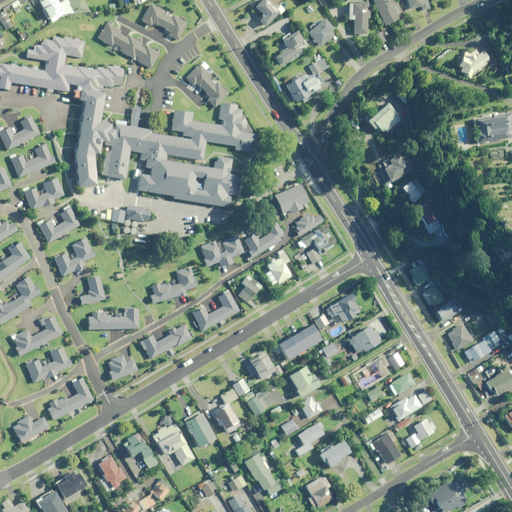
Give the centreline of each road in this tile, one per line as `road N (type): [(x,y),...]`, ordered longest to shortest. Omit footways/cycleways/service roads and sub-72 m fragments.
road 1 (residential): [(113,414),(369,256)]
road 2 (residential): [(88,360),(284,241),(273,211),(257,211)]
road 3 (residential): [(309,162),(361,73),(484,0)]
road 4 (primary): [(477,433),(369,256)]
road 5 (primary): [(309,162),(207,0)]
road 6 (residential): [(0,208),(25,223),(88,360)]
road 7 (residential): [(348,511),(477,433)]
road 8 (residential): [(0,479),(113,414)]
